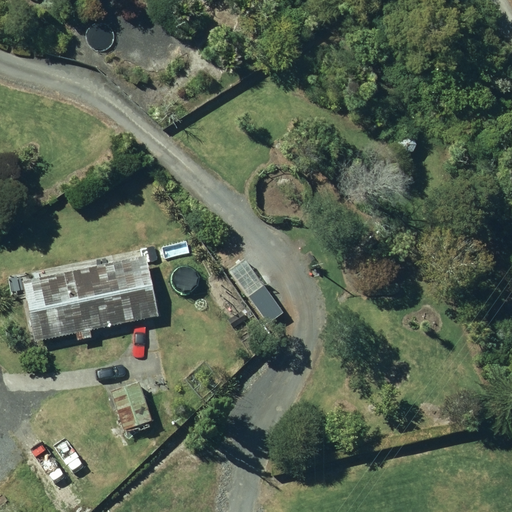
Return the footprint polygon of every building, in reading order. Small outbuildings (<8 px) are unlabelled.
[(17,0),(32,8),(36,0),(17,0)] [(152,53),(162,55),(171,47),(168,34),(160,28),(148,25),(140,33),(143,46),(152,53)] [(0,155),(28,137),(13,113),(0,121),(0,155)] [(400,148),(407,151),(413,148),(416,141),(413,134),(407,131),(400,134),(397,141),(400,148)] [(74,330),(77,338),(90,336),(89,328),(157,313),(145,251),(21,278),(34,339),(74,330)] [(222,266),(254,309),(269,298),(237,254),(222,266)] [(178,281),(183,286),(196,276),(191,271),(178,281)] [(511,315),(503,316),(504,336),(511,334),(511,315)] [(110,389),(126,433),(149,425),(147,419),(151,418),(138,379),(110,389)] [(113,428),(108,411),(91,416),(96,433),(113,428)]
